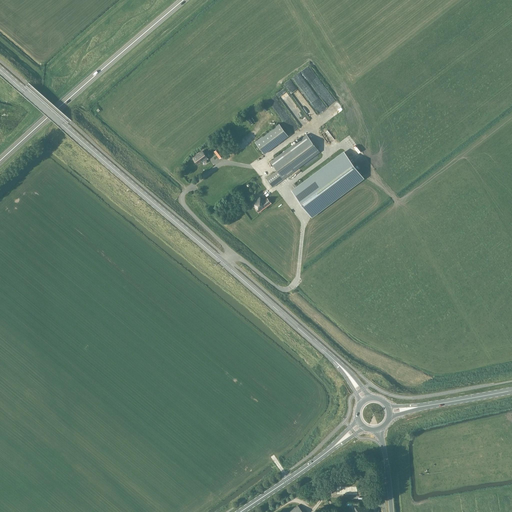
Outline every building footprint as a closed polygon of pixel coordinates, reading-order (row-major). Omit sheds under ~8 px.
[(279,123),(255,142),(264,154),(288,136),(279,123)] [(272,187),(320,152),(306,134),(270,161),(277,170),(266,179),(272,187)] [(214,151),(220,158),(224,155),(218,148),(214,151)] [(202,151),(193,158),(197,164),(201,161),(203,163),(208,159),(202,151)] [(344,152),(292,191),(311,216),(363,177),(352,162),(354,161),(352,159),(350,160),(344,152)] [(258,213),(271,203),(267,198),(264,201),(262,199),(260,197),(260,196),(251,203),(252,204),(255,208),(258,213)] [(359,486),(336,486),(336,495),(360,493),(359,486)]
